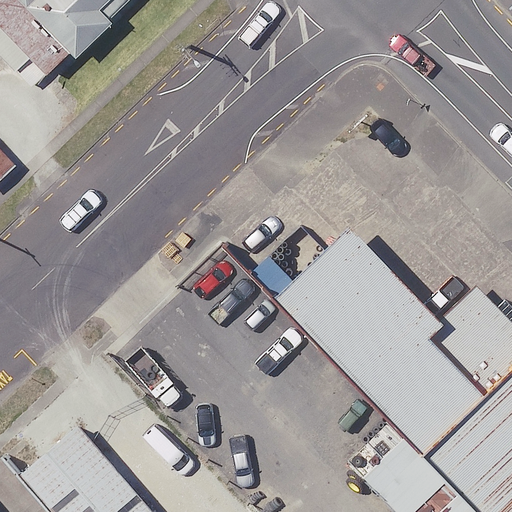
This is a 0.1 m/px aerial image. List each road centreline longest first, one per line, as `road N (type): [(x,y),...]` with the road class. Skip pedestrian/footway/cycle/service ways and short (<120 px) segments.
road 1 (unclassified): [(0,321),(331,2)]
road 2 (tertiary): [(511,105),(419,3)]
